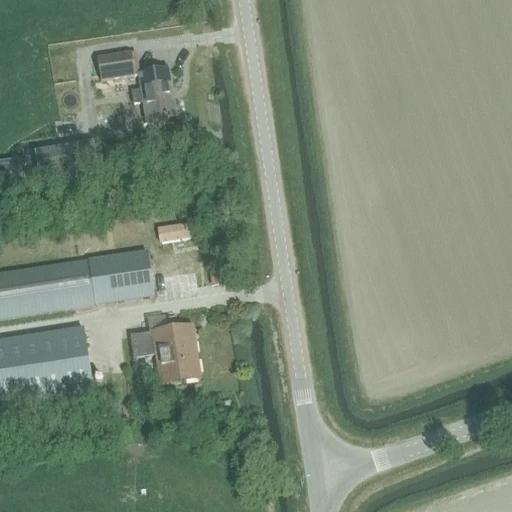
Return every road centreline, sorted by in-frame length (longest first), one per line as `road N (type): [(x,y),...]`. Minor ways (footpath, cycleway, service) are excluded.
road 1 (unclassified): [(320,479),(243,0)]
road 2 (unclassified): [(320,479),(511,412)]
